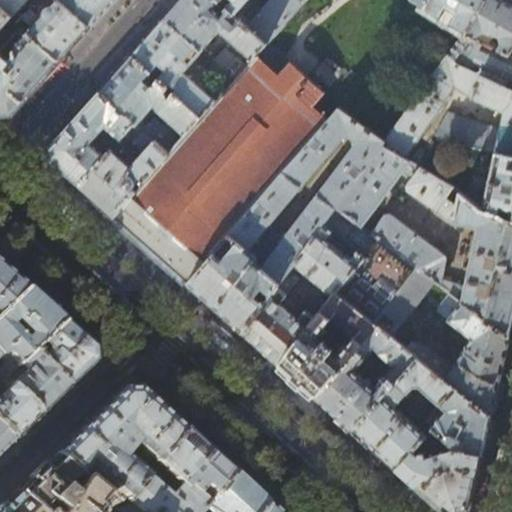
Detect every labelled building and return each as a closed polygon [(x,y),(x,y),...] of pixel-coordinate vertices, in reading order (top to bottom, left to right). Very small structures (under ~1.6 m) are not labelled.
[(0,0),(0,5),(13,16),(27,0),(0,0)] [(77,43),(91,27),(61,0),(60,0),(53,8),(52,7),(50,7),(49,8),(47,9),(46,11),(46,13),(47,15),(31,33),(61,60),(77,43)] [(61,0),(91,27),(111,5),(115,0),(61,0)] [(180,0),(165,18),(203,50),(220,30),(253,58),(267,42),(219,0),(180,0)] [(219,0),(267,42),(304,0),(270,0),(261,11),(248,0),(219,0)] [(428,0),(426,5),(439,14),(445,5),(458,13),(453,22),(466,30),(484,0),(428,0)] [(511,6),(509,5),(500,0),(484,0),(466,30),(463,33),(494,47),(496,41),(492,39),(494,36),(499,38),(500,42),(496,48),(508,53),(511,46),(511,6)] [(3,28),(13,16),(0,5),(0,52),(1,52),(0,51),(0,42),(8,33),(3,28)] [(203,50),(165,18),(149,36),(133,54),(201,116),(216,101),(183,72),(203,50)] [(18,33),(24,27),(19,22),(10,33),(15,37),(18,33)] [(31,33),(24,27),(18,33),(21,35),(17,39),(22,43),(15,51),(15,56),(9,57),(8,59),(1,52),(0,52),(0,113),(2,115),(13,114),(61,60),(31,33)] [(496,48),(494,47),(463,33),(447,56),(460,65),(511,88),(511,55),(508,53),(496,48)] [(215,61),(227,71),(235,79),(247,65),(249,63),(228,46),(215,61)] [(117,72),(101,90),(135,121),(169,154),(181,140),(155,118),(147,126),(140,120),(155,103),(160,107),(159,109),(187,133),(201,116),(133,54),(117,72)] [(511,88),(460,65),(447,56),(384,141),(382,144),(404,157),(455,86),(470,96),(503,112),(500,131),(490,125),(449,111),(434,134),(439,138),(495,151),(511,155),(511,88)] [(267,82),(247,65),(235,79),(221,95),(216,101),(201,116),(187,133),(181,140),(169,154),(114,217),(189,284),(320,129),(300,111),(319,89),(287,60),(267,82)] [(221,95),(235,79),(227,71),(213,88),(221,95)] [(135,121),(101,90),(50,147),(51,159),(64,171),(80,185),(135,121)] [(336,206),(382,144),(384,141),(338,107),(320,129),(189,284),(207,300),(243,332),(290,270),(294,264),(323,224),(336,206)] [(80,185),(96,200),(114,217),(169,154),(135,121),(80,185)] [(410,160),(404,157),(382,144),(336,206),(348,215),(362,226),(410,160)] [(511,155),(495,151),(488,179),(471,175),(469,183),(472,189),(485,192),(482,209),(511,220),(511,155)] [(511,331),(511,220),(482,209),(453,186),(420,167),(408,184),(408,190),(453,220),(478,226),(464,286),(440,277),(445,258),(443,255),(391,214),(386,214),(372,233),(392,248),(434,280),(443,287),(511,338),(511,331)] [(334,233),(348,215),(336,206),(323,224),(330,231),(334,233)] [(324,239),(330,231),(323,224),(294,264),(334,294),(336,291),(365,257),(357,251),(351,259),(324,239)] [(355,249),(357,251),(365,257),(336,291),(379,326),(390,335),(427,290),(426,289),(434,280),(392,248),(385,256),(363,239),(355,249)] [(5,272),(0,267),(0,313),(25,289),(5,272)] [(300,278),(290,270),(243,332),(263,350),(280,365),(324,307),(315,299),(303,302),(293,315),(281,304),(300,278)] [(502,374),(511,338),(443,287),(432,303),(438,307),(437,310),(472,338),(453,366),(435,351),(433,354),(418,341),(415,344),(410,340),(404,346),(418,357),(455,388),(493,416),(502,374)] [(50,312),(25,289),(0,313),(0,357),(2,360),(2,367),(0,368),(0,383),(4,380),(7,377),(21,364),(33,352),(41,345),(63,323),(50,312)] [(280,365),(298,381),(315,397),(379,326),(336,291),(334,294),(324,307),(280,365)] [(63,323),(41,345),(47,351),(39,359),(66,388),(76,378),(93,362),(93,349),(78,336),(63,323)] [(353,430),(418,357),(404,346),(390,335),(379,326),(315,397),(334,414),(353,430)] [(39,359),(33,352),(21,364),(27,370),(14,383),(7,377),(4,380),(38,415),(52,402),(66,388),(39,359)] [(439,404),(455,388),(418,357),(353,430),(368,444),(378,453),(396,469),(426,436),(394,407),(414,385),(420,386),(439,404)] [(4,380),(0,383),(0,429),(12,440),(23,430),(38,415),(4,380)] [(144,382),(137,389),(169,418),(176,410),(166,401),(144,382)] [(455,388),(439,404),(447,411),(434,425),(433,426),(456,449),(484,454),(485,451),(485,448),(492,417),(493,416),(455,388)] [(100,410),(53,456),(75,474),(83,480),(91,487),(99,477),(127,498),(155,464),(154,464),(183,430),(169,418),(137,389),(121,389),(100,410)] [(494,450),(501,418),(492,417),(485,448),(494,450)] [(428,433),(426,436),(396,469),(402,474),(407,479),(441,510),(443,511),(458,511),(471,508),(484,454),(456,449),(433,426),(434,425),(421,423),(421,428),(428,433)] [(0,429),(0,452),(12,440),(0,429)] [(205,450),(183,430),(154,464),(155,464),(127,498),(125,501),(138,511),(198,511),(202,508),(232,474),(205,450)] [(396,469),(378,453),(372,460),(391,476),(396,469)] [(75,474),(53,456),(34,474),(14,493),(36,511),(37,511),(47,503),(57,511),(100,511),(108,506),(112,509),(115,506),(91,487),(83,480),(71,496),(61,488),(75,474)] [(254,494),(232,474),(202,508),(206,511),(259,511),(266,504),(254,494)] [(439,511),(441,510),(407,479),(402,486),(431,511),(439,511)] [(36,511),(14,493),(4,503),(0,507),(0,511),(36,511)]
